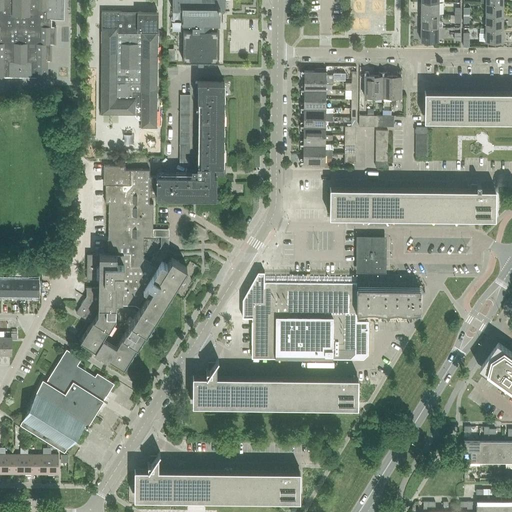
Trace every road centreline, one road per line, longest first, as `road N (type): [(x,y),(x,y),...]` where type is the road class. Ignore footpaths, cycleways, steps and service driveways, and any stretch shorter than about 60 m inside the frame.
road 1 (residential): [(197,338),(240,364),(368,364),(384,332)]
road 2 (residential): [(318,458),(181,457),(139,432)]
road 3 (secondary): [(359,511),(456,355)]
road 4 (residential): [(277,53),(418,54)]
road 5 (unclassified): [(197,338),(270,220)]
road 6 (residential): [(409,175),(276,174)]
road 7 (residential): [(397,231),(397,259),(476,259),(481,238)]
road 8 (residential): [(397,231),(270,220)]
road 9 (unclassified): [(276,174),(277,53)]
road 10 (residential): [(511,82),(418,81),(418,54)]
